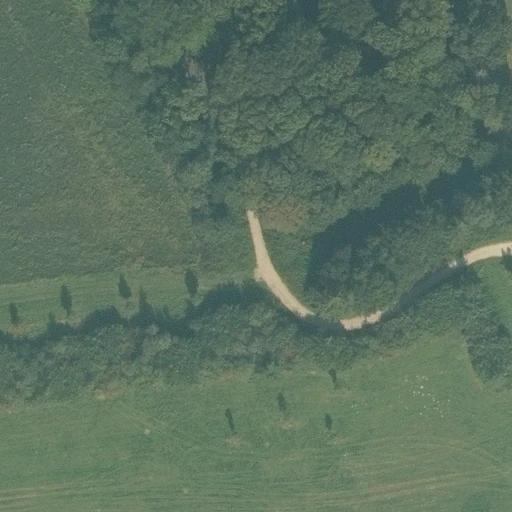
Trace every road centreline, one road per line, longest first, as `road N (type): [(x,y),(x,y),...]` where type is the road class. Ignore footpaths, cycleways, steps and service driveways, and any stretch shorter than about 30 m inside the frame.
road 1 (track): [(511,250),(480,255),(362,323),(327,326),(297,309),(261,259),(237,182),(242,110)]
road 2 (unclassified): [(145,0),(184,70),(217,106),(242,110),(292,98),(414,0)]
road 3 (track): [(261,259),(0,300)]
